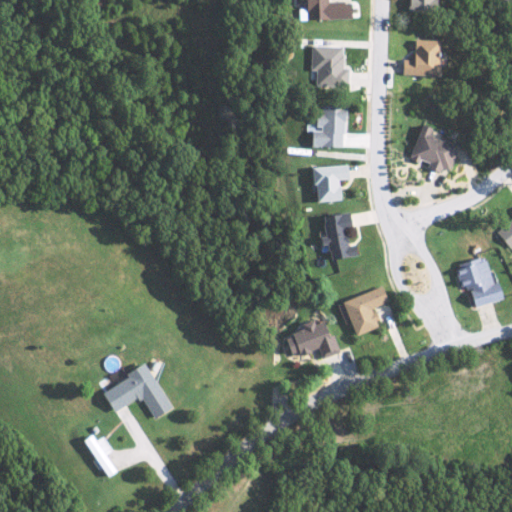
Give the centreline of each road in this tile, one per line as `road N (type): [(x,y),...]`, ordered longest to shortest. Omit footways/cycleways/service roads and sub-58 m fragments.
road 1 (tertiary): [(511,330),(449,345),(295,410),(170,511)]
road 2 (residential): [(449,345),(401,277),(391,232),(379,138),(382,0)]
road 3 (residential): [(391,232),(463,203),(511,169)]
